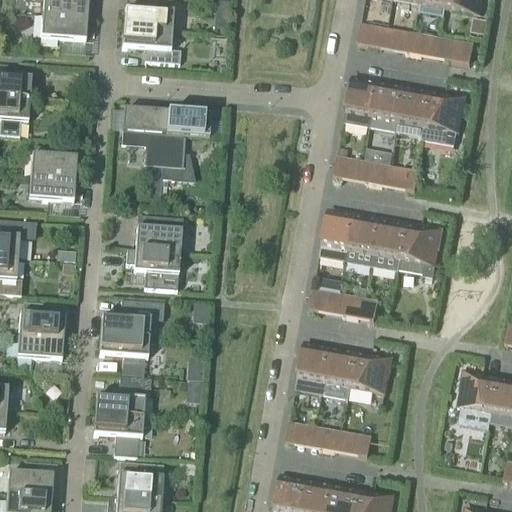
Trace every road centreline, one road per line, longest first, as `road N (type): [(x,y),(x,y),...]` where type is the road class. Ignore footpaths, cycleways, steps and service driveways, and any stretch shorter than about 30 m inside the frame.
road 1 (residential): [(68,511),(101,85)]
road 2 (residential): [(329,102),(101,85)]
road 3 (residential): [(264,461),(288,327)]
road 4 (residential): [(288,327),(311,198)]
